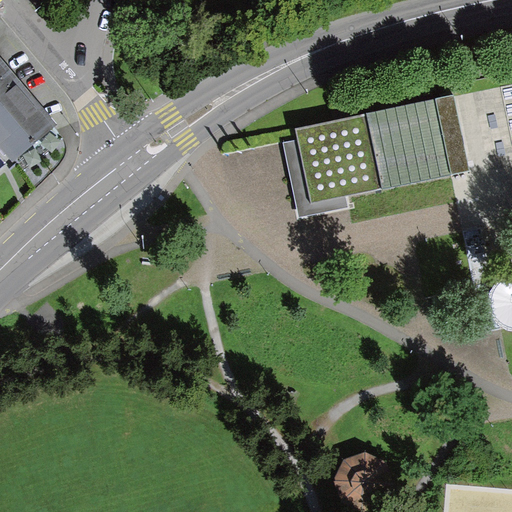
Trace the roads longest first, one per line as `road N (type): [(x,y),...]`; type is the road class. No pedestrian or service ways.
road 1 (secondary): [(130,157),(234,91),(327,46),(498,0)]
road 2 (secondary): [(0,268),(130,157)]
